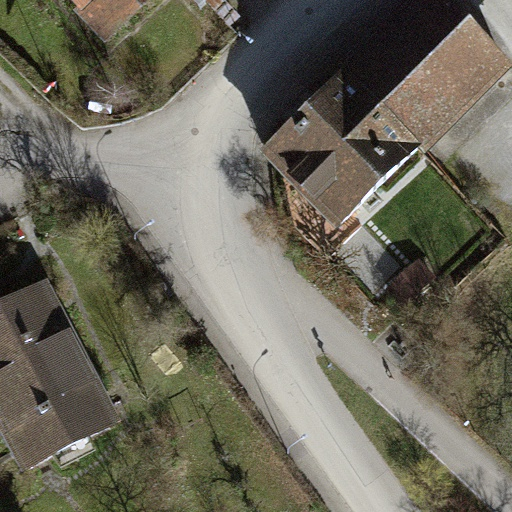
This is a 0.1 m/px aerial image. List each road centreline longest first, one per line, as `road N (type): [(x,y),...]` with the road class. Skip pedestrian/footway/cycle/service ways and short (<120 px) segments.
road 1 (residential): [(174,152),(235,293),(377,511)]
road 2 (residential): [(320,0),(174,152)]
road 3 (residential): [(174,152),(0,150)]
